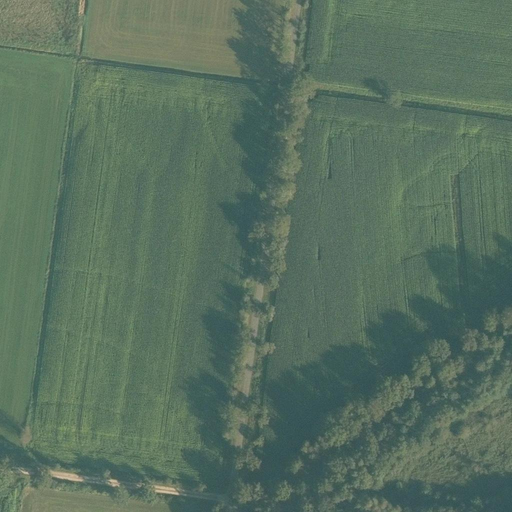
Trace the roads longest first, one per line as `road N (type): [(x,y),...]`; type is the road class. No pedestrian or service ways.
road 1 (unclassified): [(298,0),(230,500)]
road 2 (track): [(0,469),(230,500)]
